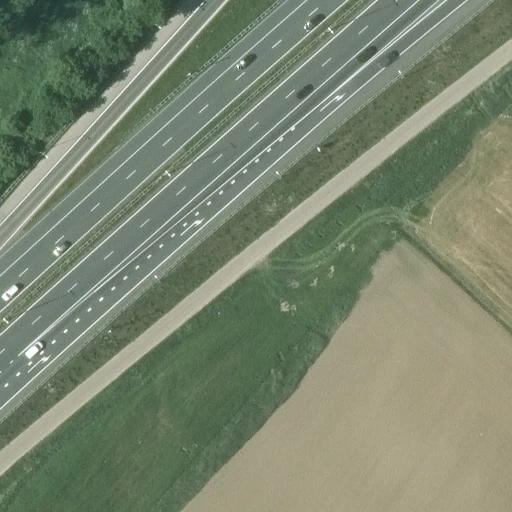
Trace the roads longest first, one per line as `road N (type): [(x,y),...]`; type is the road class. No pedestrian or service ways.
road 1 (unclassified): [(143,511),(511,84)]
road 2 (motorway): [(319,0),(0,286)]
road 3 (motorway): [(0,366),(306,91)]
road 4 (motorway): [(218,0),(21,215),(0,248)]
road 5 (motorway): [(306,91),(458,0)]
road 6 (motorway): [(306,91),(410,0)]
